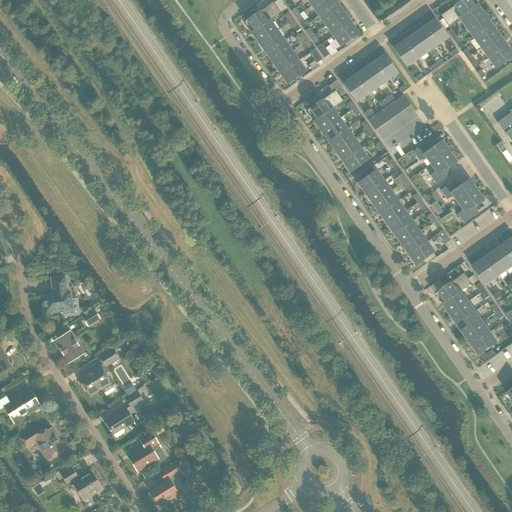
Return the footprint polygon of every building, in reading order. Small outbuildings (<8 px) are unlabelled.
[(336,4),(333,0),(319,0),(312,5),(319,15),(336,4)] [(459,18),(475,6),(473,3),(474,3),(472,0),(462,0),(441,16),(448,26),(460,18),(459,18)] [(269,21),(281,13),(273,2),(245,22),(252,32),(269,21)] [(343,14),(336,4),(319,15),(326,26),(343,14)] [(467,28),(484,16),(478,8),(477,9),(475,6),(459,18),(460,18),(467,28)] [(295,17),(299,14),(294,7),(290,10),(295,17)] [(293,18),(288,12),(284,14),(289,21),(293,18)] [(299,14),(295,17),(299,23),(304,20),(299,14)] [(326,26),(334,36),(350,24),(343,14),(326,26)] [(489,23),(484,16),(467,28),(474,38),(490,26),(488,23),(489,23)] [(289,21),(293,27),(298,24),(293,18),(289,21)] [(428,26),(425,28),(437,44),(447,37),(435,20),(428,25),(428,26)] [(252,32),(259,42),(276,31),(269,21),(252,32)] [(358,34),(350,24),(334,36),(341,46),(358,34)] [(492,29),(490,26),(474,38),(481,48),(498,36),(493,29),(492,29)] [(313,34),(309,28),(305,30),(309,37),(313,34)] [(422,30),(414,35),(426,52),(437,44),(425,28),(422,31),(422,30)] [(456,35),(452,29),(447,32),(452,38),(456,35)] [(259,42),(267,53),(283,41),(276,31),(259,42)] [(303,41),(307,38),(303,32),(299,35),(303,41)] [(309,37),(314,43),(318,40),(313,34),(309,37)] [(426,52),(414,35),(407,40),(408,41),(405,43),(416,59),(426,52)] [(456,35),(452,38),(457,44),(461,41),(456,35)] [(498,36),(481,48),(489,58),(504,46),(502,43),(503,43),(498,36)] [(307,38),(303,41),(308,48),(312,45),(307,38)] [(267,53),(274,63),(291,51),(283,41),(267,53)] [(416,59),(405,43),(402,45),(401,44),(394,49),(406,66),(416,59)] [(329,54),(322,44),(316,48),(324,58),(329,54)] [(507,49),(504,46),(489,58),(496,68),(511,56),(511,54),(508,49),(507,49)] [(452,57),(458,53),(456,48),(449,53),(452,57)] [(314,49),(309,53),(315,61),(317,63),(322,60),(314,49)] [(467,58),(471,55),(466,49),(462,52),(467,58)] [(281,73),(298,61),(291,51),(274,63),(281,73)] [(397,72),(385,55),(377,61),(378,62),(375,64),(386,80),(397,72)] [(467,58),(471,65),(475,62),(471,55),(467,58)] [(435,63),(438,67),(444,63),(441,59),(435,63)] [(281,73),(288,83),(305,72),(298,61),(281,73)] [(315,61),(308,65),(312,70),(318,66),(317,63),(315,61)] [(438,67),(435,63),(428,68),(431,72),(438,67)] [(386,80),(375,64),(372,66),(371,65),(364,70),(376,87),(386,80)] [(486,76),(481,69),(477,72),(482,79),(486,76)] [(376,87),(364,70),(357,75),(358,76),(355,78),(366,94),(376,87)] [(424,77),(421,73),(414,78),(417,82),(424,77)] [(366,94),(355,78),(352,80),(351,79),(344,85),(356,102),(366,94)] [(332,91),(340,86),(337,81),(329,86),(332,91)] [(401,93),(408,88),(405,84),(398,88),(401,93)] [(331,109),(332,109),(343,101),(335,90),(307,110),(312,118),(313,117),(315,120),(331,109)] [(388,102),(394,98),(391,94),(385,98),(388,102)] [(402,96),(397,99),(404,110),(409,106),(402,96)] [(388,102),(385,98),(378,103),(381,107),(388,102)] [(397,99),(392,103),(399,113),(404,110),(397,99)] [(351,110),(355,107),(350,100),(346,103),(351,110)] [(394,117),(399,113),(392,103),(387,107),(394,117)] [(355,107),(351,110),(355,116),(360,113),(355,107)] [(389,120),(394,117),(387,107),(382,110),(389,120)] [(374,112),(371,108),(364,113),(367,117),(374,112)] [(511,108),(510,110),(511,112),(497,122),(511,142),(511,108)] [(317,124),(322,131),(339,119),(332,109),(331,109),(315,120),(318,123),(317,124)] [(384,124),(389,120),(382,110),(377,114),(384,124)] [(379,128),(384,124),(377,114),(371,117),(379,128)] [(373,131),(379,128),(371,117),(366,121),(373,131)] [(328,137),(330,140),(346,129),(339,119),(322,131),(327,138),(328,137)] [(369,127),(365,120),(361,123),(365,130),(369,127)] [(365,130),(370,136),(374,133),(369,127),(365,130)] [(331,144),(336,151),(353,139),(346,129),(330,140),(332,143),(331,144)] [(342,158),(344,161),(360,149),(353,139),(336,151),(341,158),(342,158)] [(375,144),(380,151),(384,148),(379,141),(375,144)] [(431,164),(448,152),(441,142),(430,149),(426,143),(413,152),(420,161),(427,158),(431,164)] [(350,172),(367,160),(360,149),(344,161),(346,164),(345,164),(350,172)] [(456,163),(448,152),(431,164),(436,170),(430,176),(437,185),(449,176),(445,170),(456,163)] [(392,168),(397,165),(392,158),(388,161),(392,168)] [(375,171),(358,183),(364,190),(365,190),(367,193),(383,181),(375,171)] [(402,182),(406,179),(402,173),(398,176),(402,182)] [(406,179),(402,182),(407,188),(411,185),(406,179)] [(458,203),(475,191),(468,180),(457,188),(453,182),(440,191),(447,200),(454,196),(458,203)] [(383,181),(367,193),(369,196),(368,196),(373,204),(390,192),(383,181)] [(483,201),(475,191),(458,203),(463,209),(457,215),(464,224),(476,215),(472,209),(483,201)] [(379,210),(381,213),(397,202),(390,192),(373,204),(378,211),(379,210)] [(417,202),(421,199),(416,193),(412,196),(417,202)] [(421,199),(417,202),(421,209),(425,206),(421,199)] [(382,217),(387,224),(404,212),(397,202),(381,213),(383,216),(382,217)] [(450,211),(439,218),(442,222),(452,215),(450,211)] [(393,230),(395,233),(411,222),(404,212),(387,224),(392,231),(393,230)] [(435,220),(431,213),(426,216),(431,222),(435,220)] [(435,220),(431,222),(435,229),(440,226),(435,220)] [(396,237),(401,244),(418,232),(411,222),(395,233),(397,236),(396,237)] [(444,244),(450,240),(442,229),(437,233),(444,244)] [(408,250),(410,253),(426,242),(418,232),(401,244),(406,251),(408,250)] [(426,242),(410,253),(412,256),(411,257),(416,265),(433,253),(426,242)] [(501,248),(494,253),(506,270),(511,265),(511,257),(504,247),(501,249),(501,248)] [(484,261),(496,277),(506,270),(494,253),(486,258),(487,259),(484,261)] [(481,262),(473,268),(485,285),(496,277),(484,261),(481,263),(481,262)] [(445,303),(461,292),(478,280),(474,275),(469,279),(465,273),(436,293),(442,301),(443,300),(445,303)] [(60,311),(61,317),(79,315),(77,298),(71,299),(70,292),(67,293),(64,277),(51,278),(53,294),(42,296),(44,313),(60,311)] [(485,290),(480,283),(476,286),(481,293),(485,290)] [(481,293),(485,299),(489,296),(485,290),(481,293)] [(503,295),(500,291),(493,296),(496,300),(503,295)] [(446,307),(451,314),(468,302),(461,292),(445,303),(447,306),(446,307)] [(457,320),(459,323),(475,312),(468,302),(451,314),(456,321),(457,320)] [(495,313),(499,310),(495,304),(490,306),(495,313)] [(499,310),(495,313),(500,319),(504,316),(499,310)] [(98,318),(94,311),(83,318),(87,324),(98,318)] [(460,327),(465,334),(482,322),(475,312),(459,323),(461,326),(460,327)] [(471,341),(473,344),(489,332),(482,322),(465,334),(470,341),(471,341)] [(82,353),(69,332),(55,341),(63,354),(63,356),(66,360),(68,361),(68,362),(82,353)] [(497,343),(489,332),(473,344),(476,347),(475,347),(480,355),(497,343)] [(0,372),(10,367),(2,354),(4,353),(0,346),(0,372)] [(111,385),(110,383),(104,374),(108,372),(105,366),(119,358),(113,349),(99,358),(103,364),(100,367),(99,366),(79,379),(90,396),(102,388),(106,395),(114,390),(116,387),(115,385),(112,385),(111,385)] [(0,410),(7,406),(17,422),(36,410),(31,403),(34,401),(27,390),(7,402),(0,390),(0,410)] [(130,407),(142,399),(138,393),(126,400),(130,407)] [(123,428),(134,422),(126,409),(105,421),(116,437),(125,432),(123,428)] [(38,436),(34,429),(19,438),(25,447),(35,441),(47,460),(62,451),(54,437),(56,436),(51,429),(38,436)] [(150,447),(157,443),(151,433),(140,440),(145,447),(130,456),(139,470),(157,458),(150,447)] [(176,475),(182,472),(176,462),(159,473),(164,480),(148,490),(160,508),(180,496),(178,493),(181,491),(182,484),(176,475)] [(84,501),(101,489),(91,473),(80,480),(72,468),(61,475),(70,489),(75,486),(84,501)]
